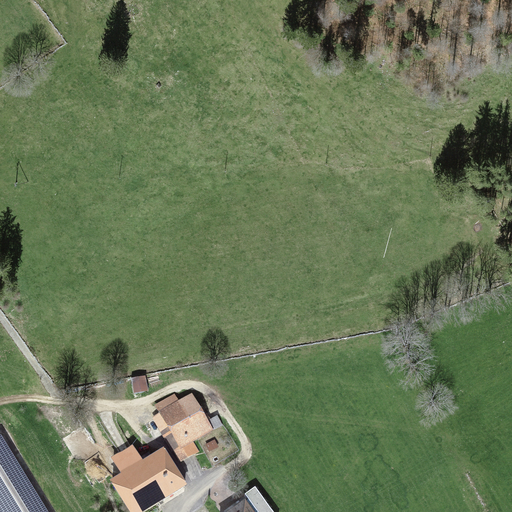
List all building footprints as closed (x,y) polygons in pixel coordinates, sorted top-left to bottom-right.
[(131,381),(133,396),(149,395),(147,379),(131,381)] [(175,396),(155,407),(159,415),(154,419),(181,464),(196,455),(191,446),(222,428),(215,417),(206,423),(191,399),(180,405),(175,396)] [(214,440),(205,446),(210,454),(219,448),(214,440)] [(0,511),(44,511),(0,442),(0,511)] [(109,483),(124,511),(147,511),(184,492),(162,453),(141,465),(131,448),(109,461),(119,478),(109,483)] [(251,511),(243,501),(227,511),(251,511)]
